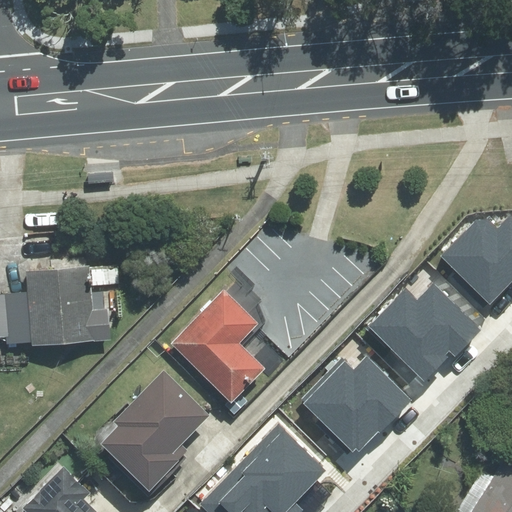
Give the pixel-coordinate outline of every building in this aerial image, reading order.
[(483,214),(441,255),(490,303),(511,280),(511,215),(511,214),(498,228),(483,214)] [(85,268),(21,272),(22,292),(26,343),(26,346),(106,341),(103,308),(87,309),(85,268)] [(406,287),(367,326),(424,381),(448,357),(446,355),(449,352),(455,357),(481,330),(433,283),(418,298),(406,287)] [(218,291),(165,345),(225,403),(257,370),(231,344),(251,324),(218,291)] [(0,338),(1,345),(26,343),(22,292),(1,294),(4,338),(0,338)] [(305,402),(303,404),(353,452),(356,449),(359,452),(378,433),(379,434),(412,400),(367,356),(354,369),(342,357),(302,398),(305,402)] [(110,427),(90,446),(137,493),(179,451),(173,444),(184,433),(201,416),(157,372),(105,423),(110,427)] [(279,423),(199,504),(206,511),(300,511),(303,510),(296,503),(328,470),(279,423)] [(511,511),(511,460),(504,455),(466,511),(511,511)] [(53,470),(15,509),(18,511),(85,511),(73,500),(78,494),(53,470)]
